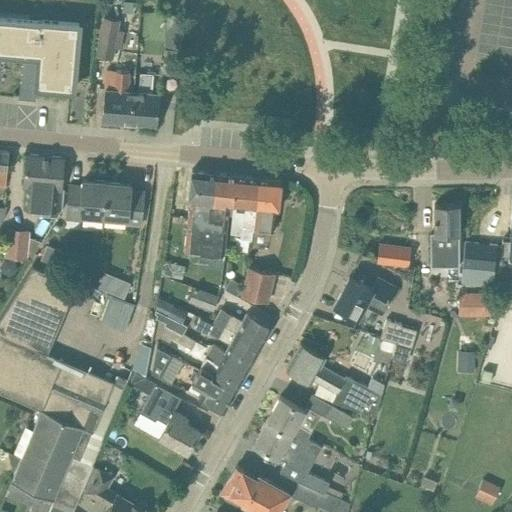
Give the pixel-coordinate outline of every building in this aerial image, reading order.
[(42,20),(42,21),(0,16),(0,51),(40,55),(37,86),(74,89),(80,23),(42,20)] [(118,30),(102,27),(97,51),(114,55),(118,30)] [(163,74),(179,75),(181,50),(165,48),(163,74)] [(184,65),(183,76),(198,77),(199,66),(184,65)] [(130,122),(133,89),(128,88),(129,70),(117,69),(116,74),(107,73),(106,85),(105,85),(102,119),(130,122)] [(133,89),(130,122),(158,124),(161,93),(152,92),(154,73),(141,72),(140,89),(133,89)] [(10,151),(0,149),(0,185),(7,186),(10,151)] [(65,157),(27,153),(25,173),(24,185),(27,186),(25,204),(45,207),(44,215),(58,217),(62,210),(64,188),(62,187),(63,177),(65,157)] [(225,253),(229,220),(209,218),(211,201),(214,202),(216,186),(213,186),(214,171),(192,169),(185,249),(198,250),(197,260),(224,263),(225,253)] [(231,204),(234,204),(237,174),(214,171),(213,186),(216,186),(214,202),(211,201),(209,218),(229,220),(231,204)] [(252,237),(253,228),(259,176),(237,174),(234,204),(231,232),(243,233),(243,237),(252,237)] [(282,178),(259,176),(253,228),(252,237),(252,247),(265,248),(273,231),(276,209),(278,209),(282,178)] [(104,215),(107,181),(84,178),(83,185),(70,183),(68,197),(66,218),(81,219),(81,214),(104,215)] [(107,181),(104,215),(126,217),(126,223),(141,225),(144,191),(131,189),(132,183),(107,181)] [(459,232),(459,203),(435,203),(435,232),(432,232),(433,265),(449,264),(449,259),(463,259),(465,240),(465,232),(459,232)] [(511,215),(511,238),(502,238),(501,255),(511,255),(511,215)] [(30,231),(9,229),(6,257),(31,260),(42,242),(29,237),(30,231)] [(497,244),(465,240),(463,259),(460,284),(492,287),(491,293),(511,295),(511,283),(493,281),(497,244)] [(411,247),(380,243),(377,261),(409,265),(411,247)] [(50,264),(57,254),(43,244),(36,255),(50,264)] [(18,269),(16,260),(7,258),(1,265),(3,274),(12,276),(18,269)] [(175,263),(163,262),(162,275),(173,276),(175,263)] [(268,301),(275,272),(249,266),(242,295),(268,301)] [(73,457),(92,465),(81,459),(115,380),(48,352),(74,283),(32,267),(0,318),(0,390),(42,408),(12,479),(13,480),(13,481),(39,492),(30,511),(49,511),(53,503),(73,457)] [(119,276),(113,292),(126,297),(132,282),(119,276)] [(372,288),(350,276),(335,304),(358,316),(365,303),(383,311),(396,285),(378,276),(372,288)] [(238,296),(244,285),(231,278),(225,289),(238,296)] [(214,310),(219,295),(195,286),(189,301),(214,310)] [(490,297),(490,292),(459,292),(460,316),(491,315),(490,312),(497,311),(502,297),(490,297)] [(102,322),(125,331),(135,305),(112,296),(102,322)] [(155,311),(167,317),(180,324),(187,311),(173,304),(158,297),(155,311)] [(221,308),(214,322),(222,327),(225,324),(237,331),(236,332),(260,347),(272,327),(246,312),(242,319),(221,308)] [(210,331),(209,330),(214,322),(200,316),(195,327),(209,333),(210,331)] [(397,342),(402,325),(402,323),(387,319),(382,337),(384,338),(397,342)] [(218,335),(222,327),(214,322),(209,330),(210,331),(218,335)] [(183,332),(182,333),(165,324),(159,336),(171,342),(173,338),(192,348),(196,339),(183,332)] [(225,324),(222,327),(218,335),(230,342),(225,352),(222,356),(247,370),(260,347),(236,332),(237,331),(225,324)] [(417,329),(402,325),(397,342),(394,352),(392,359),(408,363),(417,329)] [(379,332),(369,329),(366,338),(376,341),(379,332)] [(394,352),(397,342),(384,338),(381,348),(394,352)] [(207,345),(196,339),(192,348),(190,352),(201,357),(207,345)] [(326,356),(301,342),(286,367),(312,381),(315,376),(339,389),(334,398),(376,413),(382,393),(347,375),(346,376),(322,363),(326,356)] [(207,356),(201,365),(213,372),(210,377),(235,391),(247,370),(222,356),(225,352),(213,345),(207,356)] [(152,373),(159,376),(171,354),(157,346),(152,373)] [(457,372),(474,371),(474,351),(457,351),(457,372)] [(224,411),(235,391),(210,377),(213,372),(201,365),(194,378),(206,385),(199,397),(224,411)] [(128,382),(150,394),(157,383),(135,370),(128,382)] [(180,396),(157,383),(150,394),(141,412),(156,420),(157,417),(167,423),(159,436),(188,452),(200,429),(186,421),(188,417),(173,409),(180,396)] [(306,440),(321,445),(307,437),(311,430),(298,423),(305,409),(281,395),(267,419),(306,440)] [(354,416),(332,403),(326,414),(348,427),(354,416)] [(322,445),(321,445),(306,440),(267,419),(254,442),(287,461),(281,471),(300,482),(325,492),(343,499),(341,498),(344,493),(328,486),(330,481),(307,471),(322,445)] [(152,511),(108,487),(113,477),(92,465),(73,457),(53,503),(73,511),(82,490),(109,505),(105,511),(152,511)] [(245,468),(237,464),(221,492),(229,496),(231,491),(246,499),(245,502),(262,511),(278,511),(290,491),(259,474),(257,477),(244,469),(245,468)] [(492,505),(501,486),(484,478),(472,504),(483,509),(487,502),(492,505)] [(53,503),(49,511),(72,511),(73,511),(53,503)]
